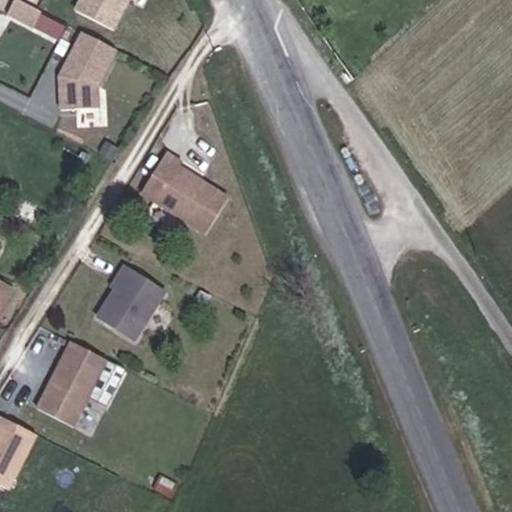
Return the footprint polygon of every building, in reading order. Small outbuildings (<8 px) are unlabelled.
[(79,0),(105,12),(110,0),(79,0)] [(103,29),(69,13),(47,58),(50,91),(88,88),(86,66),(103,29)] [(109,142),(115,129),(103,123),(97,136),(109,142)] [(158,142),(132,183),(198,224),(221,186),(170,154),(172,151),(158,142)] [(18,260),(0,251),(0,296),(18,260)] [(110,275),(90,308),(127,331),(156,284),(115,259),(106,273),(110,275)] [(99,398),(119,363),(64,332),(28,396),(65,416),(81,388),(99,398)] [(0,476),(30,422),(0,406),(0,476)]
